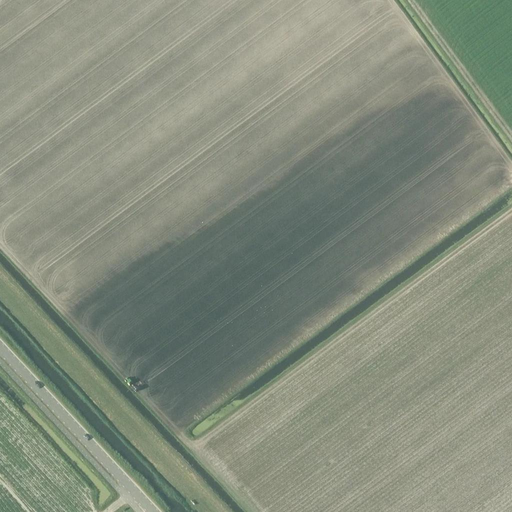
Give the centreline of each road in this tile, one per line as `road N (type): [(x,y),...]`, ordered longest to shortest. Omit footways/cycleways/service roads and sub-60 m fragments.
road 1 (tertiary): [(151,511),(0,350)]
road 2 (track): [(409,0),(511,136)]
